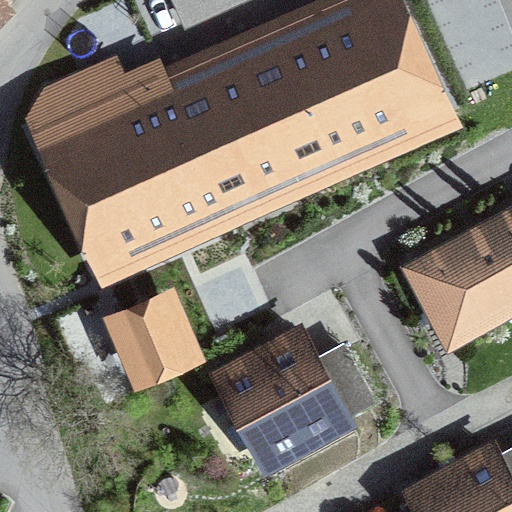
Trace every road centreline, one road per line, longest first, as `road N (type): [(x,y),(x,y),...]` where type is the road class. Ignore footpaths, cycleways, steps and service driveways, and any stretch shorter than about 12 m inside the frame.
road 1 (residential): [(511,146),(348,243),(438,438)]
road 2 (residential): [(292,511),(438,438)]
